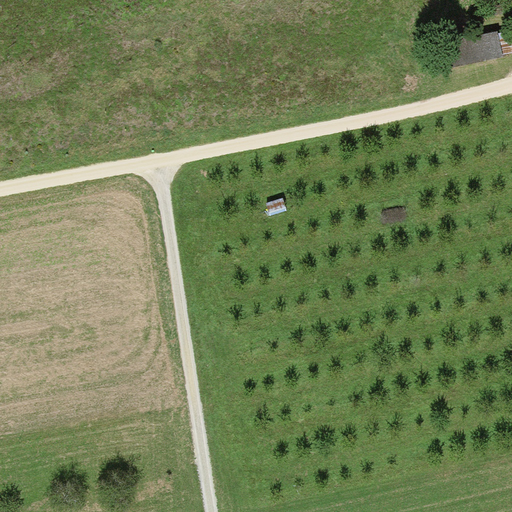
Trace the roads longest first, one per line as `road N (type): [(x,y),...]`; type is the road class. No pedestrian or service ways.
road 1 (track): [(0,192),(511,86)]
road 2 (track): [(208,511),(153,163)]
